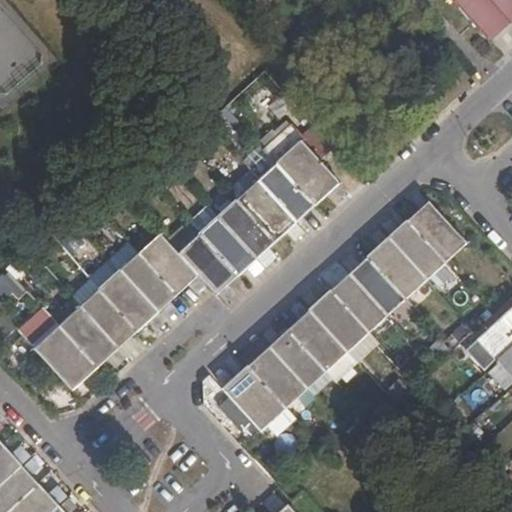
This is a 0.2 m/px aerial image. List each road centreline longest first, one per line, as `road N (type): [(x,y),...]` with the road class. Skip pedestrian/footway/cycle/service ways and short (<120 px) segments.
road 1 (residential): [(153,392),(425,153)]
road 2 (residential): [(200,511),(235,482),(153,392)]
